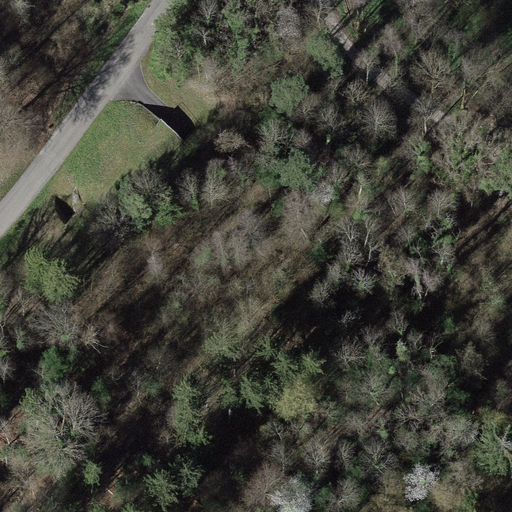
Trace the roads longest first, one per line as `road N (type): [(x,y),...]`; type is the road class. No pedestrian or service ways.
road 1 (track): [(314,0),(325,39),(384,122),(461,182),(511,242)]
road 2 (tertiary): [(0,222),(163,0)]
